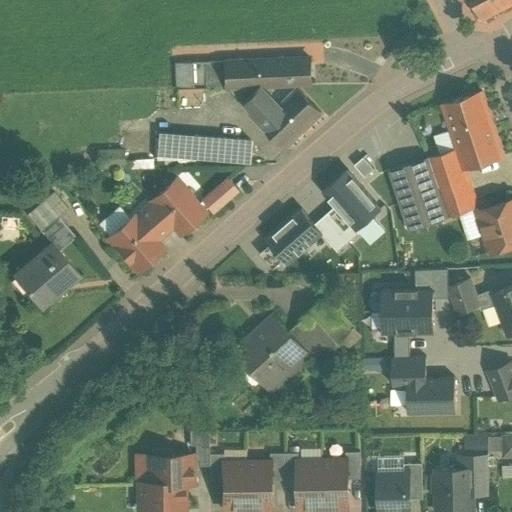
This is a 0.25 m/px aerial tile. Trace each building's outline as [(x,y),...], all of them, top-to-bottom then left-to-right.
[(511,0),(464,0),(475,25),(511,3),(511,0)] [(309,58),(225,62),(226,88),(228,87),(261,86),(310,84),(309,58)] [(262,122),(280,106),(261,86),(228,87),(262,122)] [(262,122),(261,124),(284,148),(322,112),(298,88),(280,106),(262,122)] [(482,91),(442,103),(457,148),(464,169),(466,168),(503,156),(482,91)] [(254,137),(156,132),(155,163),(252,168),(254,137)] [(479,206),(466,168),(464,169),(457,148),(390,171),(410,229),(479,206)] [(364,177),(373,169),(363,157),(354,165),(364,177)] [(349,221),(359,234),(376,219),(373,215),(381,208),(347,169),(322,191),(335,206),(349,221)] [(123,213),(98,236),(132,274),(157,252),(148,242),(166,227),(177,239),(205,214),(194,202),(167,171),(136,199),(145,208),(130,221),(123,213)] [(234,194),(219,178),(194,202),(208,218),(234,194)] [(511,200),(477,212),(490,252),(503,248),(505,250),(511,247),(511,200)] [(329,238),(338,230),(349,221),(335,206),(316,223),(323,232),(329,238)] [(322,233),(323,232),(316,223),(303,208),(267,239),(287,263),(322,233)] [(349,221),(338,230),(349,242),(359,234),(349,221)] [(338,252),(349,242),(338,230),(329,238),(323,232),(322,233),(338,252)] [(51,241),(14,274),(15,275),(18,273),(29,286),(26,288),(40,305),(56,291),(54,289),(74,271),(77,274),(78,272),(51,241)] [(455,317),(476,309),(464,280),(444,288),(455,317)] [(511,285),(493,292),(509,335),(511,333),(511,285)] [(434,312),(434,289),(382,290),(383,313),(434,312)] [(300,319),(301,320),(320,341),(328,350),(350,331),(321,299),(300,319)] [(434,332),(434,312),(383,313),(383,333),(434,332)] [(275,316),(258,331),(257,330),(235,350),(261,378),(281,360),(289,369),(309,351),(290,330),(275,314),(274,315),(275,316)] [(290,330),(309,351),(320,341),(301,320),(290,330)] [(407,378),(427,378),(427,357),(393,357),(393,385),(407,385),(407,378)] [(511,362),(486,373),(496,398),(511,391),(511,362)] [(408,412),(456,411),(455,377),(427,378),(407,378),(407,385),(408,412)] [(501,460),(511,460),(511,438),(500,439),(501,460)] [(169,455),(165,451),(159,451),(155,455),(150,455),(150,465),(146,465),(147,482),(139,483),(183,483),(191,483),(191,455),(169,455)] [(323,460),(298,460),(298,509),(323,508),(323,460)] [(349,508),(348,460),(323,460),(323,508),(349,508)] [(247,461),(222,462),(223,510),(248,509),(247,461)] [(273,509),(272,461),(247,461),(248,509),(273,509)] [(472,469),(438,470),(436,470),(437,472),(437,474),(434,474),(435,492),(437,492),(438,511),(437,511),(473,511),(472,469)] [(409,511),(409,471),(379,472),(379,479),(377,481),(377,491),(379,492),(379,511),(409,511)] [(183,483),(139,483),(139,502),(143,502),(143,511),(184,511),(183,483)]
